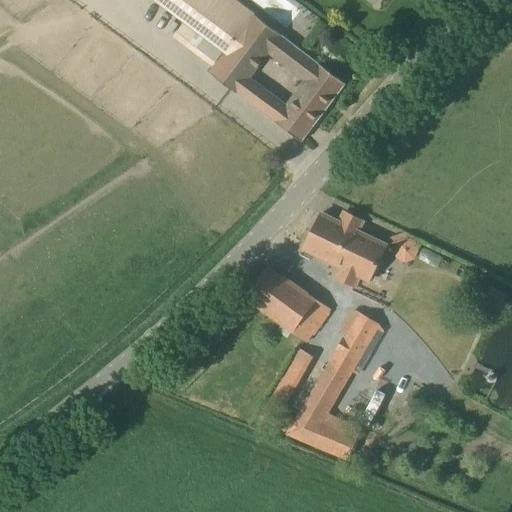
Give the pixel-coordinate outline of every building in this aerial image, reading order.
[(154,0),(225,52),(211,70),(250,101),(302,141),(346,83),(255,12),(238,0),(154,0)] [(356,232),(362,220),(345,212),(340,223),(321,214),(312,231),(373,261),(382,243),(356,232)] [(364,277),(373,261),(312,231),(304,249),(339,267),(333,278),(348,286),(355,273),(364,277)] [(399,241),(395,249),(398,257),(406,262),(415,259),(419,250),(416,241),(408,237),(399,241)] [(309,339),(330,310),(314,299),(314,298),(269,267),(247,297),(292,328),(293,328),(309,339)] [(485,301),(500,308),(501,306),(510,310),(511,305),(511,297),(506,295),(507,293),(492,286),(485,301)] [(346,459),(357,435),(323,419),(379,323),(359,311),(289,433),(346,459)] [(296,348),(290,361),(306,368),(312,355),(296,348)]
